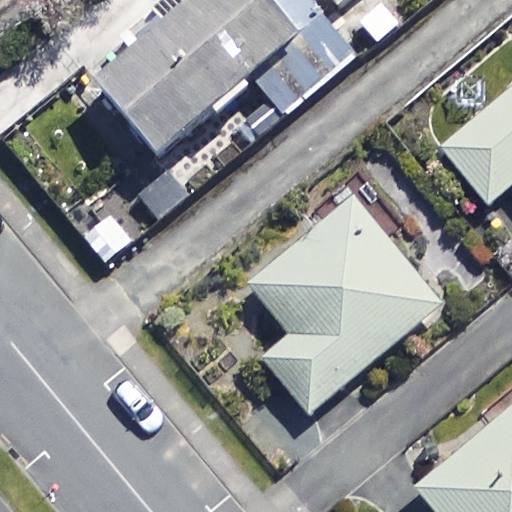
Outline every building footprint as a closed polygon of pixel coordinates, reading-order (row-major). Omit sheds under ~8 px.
[(282,37),(247,0),(171,0),(80,83),(149,159),(282,37)] [(319,21),(250,83),(283,120),(352,58),(319,21)] [(511,95),(440,158),(486,212),(511,190),(511,95)] [(438,308),(348,200),(245,286),(288,338),(260,361),(306,417),(438,308)] [(106,217),(72,244),(99,276),(132,249),(106,217)] [(511,511),(511,402),(511,401),(408,489),(427,511),(511,511)]
